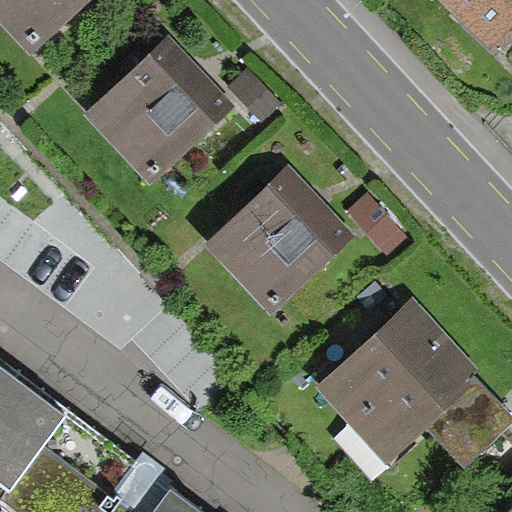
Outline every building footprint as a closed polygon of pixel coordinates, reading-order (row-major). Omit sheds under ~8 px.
[(0,0),(0,2),(34,39),(74,0),(0,0)] [(511,0),(445,0),(500,48),(511,33),(511,0)] [(156,173),(238,94),(207,62),(175,29),(93,107),(156,173)] [(281,301),(359,219),(330,192),(294,159),(217,242),(281,301)] [(469,457),(511,417),(511,400),(416,297),(328,379),(365,418),(398,453),(434,419),(469,457)] [(0,511),(210,511),(175,486),(0,355),(0,511)]
